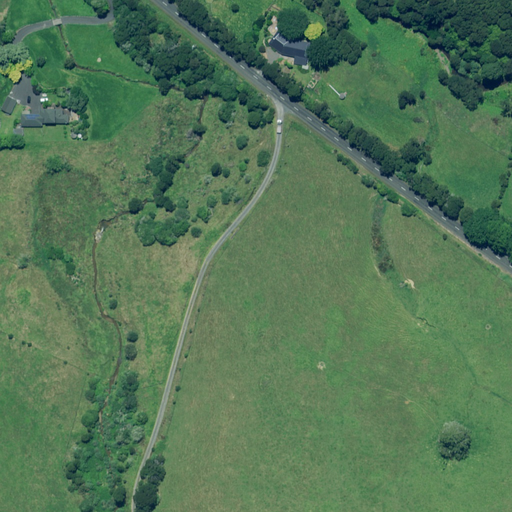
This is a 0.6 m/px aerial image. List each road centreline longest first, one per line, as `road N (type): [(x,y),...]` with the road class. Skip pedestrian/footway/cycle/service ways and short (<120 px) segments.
road 1 (tertiary): [(158,0),(511,268)]
road 2 (track): [(134,511),(200,285),(267,176),(287,102)]
